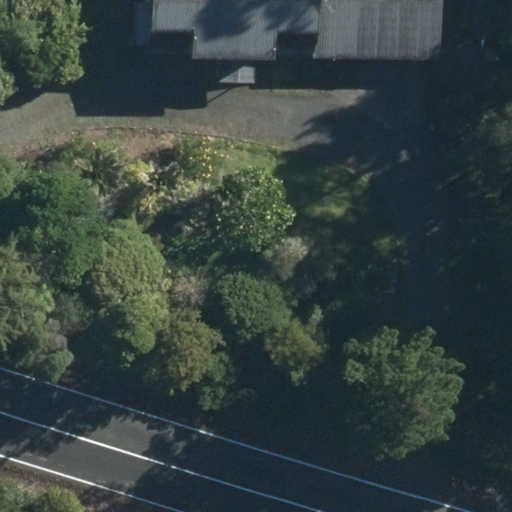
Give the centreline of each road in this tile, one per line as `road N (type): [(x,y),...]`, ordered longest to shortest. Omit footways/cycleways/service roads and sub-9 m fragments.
road 1 (tertiary): [(293,511),(0,420)]
road 2 (track): [(441,511),(511,321)]
